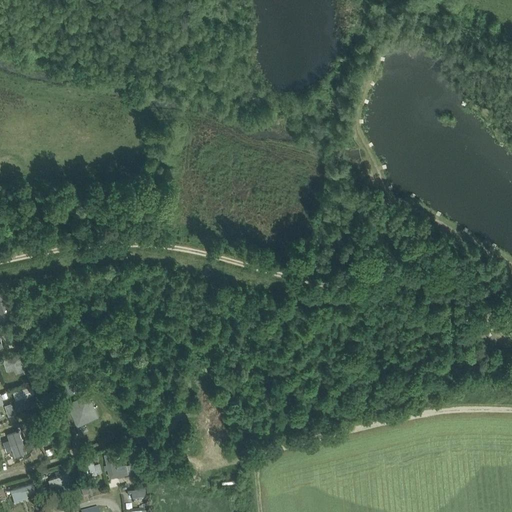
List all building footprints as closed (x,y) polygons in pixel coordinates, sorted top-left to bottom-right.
[(2,289),(0,289),(0,312),(0,313),(8,311),(2,289)] [(23,337),(13,341),(16,347),(26,343),(23,337)] [(14,361),(16,368),(18,372),(25,369),(22,360),(19,353),(3,359),(5,365),(14,361)] [(38,378),(35,369),(26,372),(30,381),(38,378)] [(67,390),(77,386),(79,385),(80,385),(77,377),(64,382),(67,390)] [(27,407),(38,403),(31,385),(13,391),(19,408),(26,405),(27,407)] [(97,417),(87,394),(66,403),(77,426),(97,417)] [(12,402),(6,404),(9,415),(16,413),(12,402)] [(40,414),(50,411),(48,404),(38,406),(40,414)] [(45,444),(51,442),(45,423),(35,426),(36,429),(33,430),(37,440),(40,439),(41,440),(44,439),(45,444)] [(30,435),(27,427),(22,429),(24,437),(30,435)] [(7,451),(12,449),(15,456),(27,452),(20,433),(19,429),(11,432),(12,436),(8,437),(9,439),(3,441),(7,451)] [(139,458),(137,445),(124,448),(126,456),(129,456),(130,460),(139,458)] [(114,452),(116,458),(123,457),(121,450),(114,452)] [(125,475),(128,475),(137,473),(135,463),(126,465),(126,463),(116,466),(113,451),(104,453),(109,478),(118,476),(118,477),(125,475)] [(93,454),(95,461),(101,460),(99,453),(93,454)] [(94,464),(93,460),(76,465),(80,478),(97,474),(97,473),(94,464)] [(61,466),(63,472),(71,469),(69,463),(61,466)] [(69,472),(49,479),(51,485),(55,484),(57,491),(68,487),(66,480),(71,478),(69,472)] [(14,505),(29,501),(26,493),(35,491),(34,482),(10,488),(14,505)] [(133,502),(146,500),(144,487),(127,490),(128,496),(131,496),(133,502)] [(62,494),(52,497),(54,505),(64,502),(62,494)]
